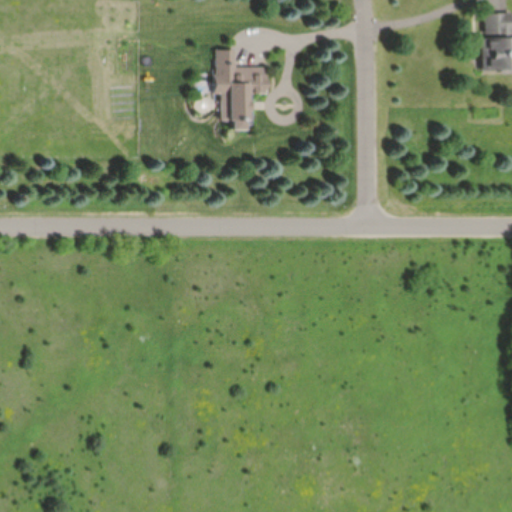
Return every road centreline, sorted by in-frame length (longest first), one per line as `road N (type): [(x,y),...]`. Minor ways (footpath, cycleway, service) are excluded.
road 1 (residential): [(0,227),(511,225)]
road 2 (residential): [(372,225),(367,0)]
